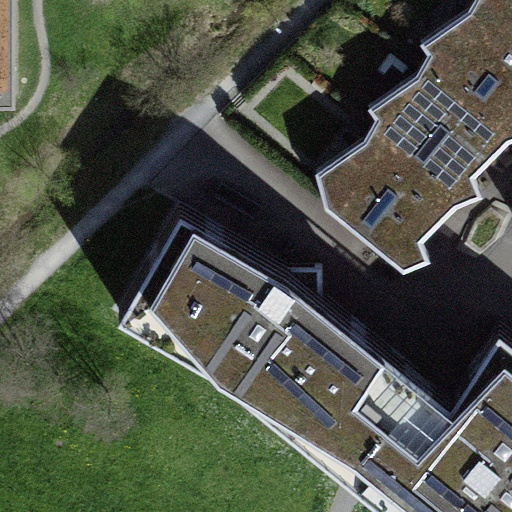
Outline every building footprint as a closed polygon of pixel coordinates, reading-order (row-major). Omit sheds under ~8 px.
[(0,0),(0,90),(16,91),(15,0),(0,0)] [(421,60),(510,133),(511,132),(511,27),(479,0),(470,0),(468,4),(421,37),(428,48),(421,60)] [(511,0),(479,0),(511,27),(511,0)] [(368,125),(458,198),(482,187),(475,169),(510,133),(421,60),(417,68),(368,102),(375,113),(368,125)] [(458,198),(368,125),(363,134),(316,166),(325,200),(404,263),(429,254),(421,233),(458,198)] [(375,493),(450,395),(323,289),(322,262),(290,263),(180,201),(118,308),(221,367),(358,478),(375,493)] [(450,395),(375,493),(398,511),(511,511),(511,329),(499,320),(450,395)]
